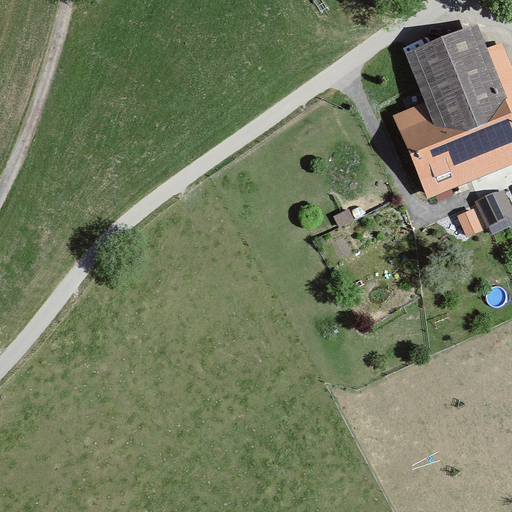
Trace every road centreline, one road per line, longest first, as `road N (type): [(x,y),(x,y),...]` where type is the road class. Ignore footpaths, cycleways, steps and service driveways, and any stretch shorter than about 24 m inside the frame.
road 1 (unclassified): [(441,0),(170,197),(0,364)]
road 2 (track): [(65,0),(0,197)]
